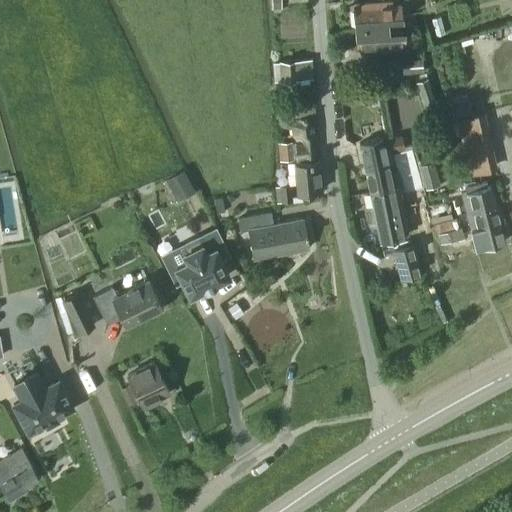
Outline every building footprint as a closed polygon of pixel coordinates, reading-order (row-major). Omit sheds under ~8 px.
[(355,28),(388,26),(388,21),(407,19),(406,8),(402,9),(402,4),(392,5),(391,0),(388,0),(358,2),(358,8),(354,9),(355,28)] [(389,31),(388,26),(355,28),(357,47),(381,45),(382,54),(391,53),(391,49),(395,49),(395,45),(406,44),(404,29),(389,31)] [(423,71),(422,59),(402,61),(403,73),(423,71)] [(436,105),(427,78),(417,82),(425,108),(436,105)] [(468,100),(447,105),(450,119),(455,117),(471,113),(468,100)] [(493,168),(479,112),(471,113),(455,117),(470,174),(493,168)] [(295,142),(282,143),(283,161),(297,160),(297,161),(319,159),(315,117),(293,119),(295,142)] [(370,193),(398,187),(401,186),(398,173),(391,175),(383,138),(359,143),(370,193)] [(440,184),(431,153),(417,157),(426,189),(440,184)] [(319,159),(297,161),(295,162),(297,191),(321,188),(319,159)] [(184,170),(167,179),(178,200),(195,191),(184,170)] [(293,201),(291,185),(275,187),(277,203),(293,201)] [(398,187),(370,193),(381,242),(403,237),(402,231),(408,230),(398,187)] [(461,194),(470,230),(505,221),(503,216),(498,217),(491,187),(461,194)] [(222,197),(214,198),(217,213),(225,211),(222,197)] [(272,223),(270,212),(238,218),(240,231),(248,229),(253,259),(308,249),(303,218),(272,223)] [(506,225),(505,221),(470,230),(463,232),(461,227),(447,231),(451,242),(464,238),(465,242),(472,239),(475,250),(505,242),(501,226),(506,225)] [(439,245),(451,242),(447,231),(436,234),(439,245)] [(184,262),(172,268),(187,296),(226,277),(212,248),(202,253),(196,239),(178,249),(184,262)] [(422,275),(413,244),(392,250),(401,280),(422,275)] [(163,308),(148,278),(117,294),(113,286),(93,296),(107,324),(120,317),(125,327),(163,308)] [(93,323),(77,290),(62,298),(73,334),(93,323)] [(169,393),(154,362),(127,375),(143,406),(169,393)] [(13,383),(21,397),(12,402),(29,432),(73,408),(57,378),(44,385),(36,371),(13,383)] [(39,478),(21,447),(0,459),(0,483),(9,499),(26,489),(24,486),(39,478)]
